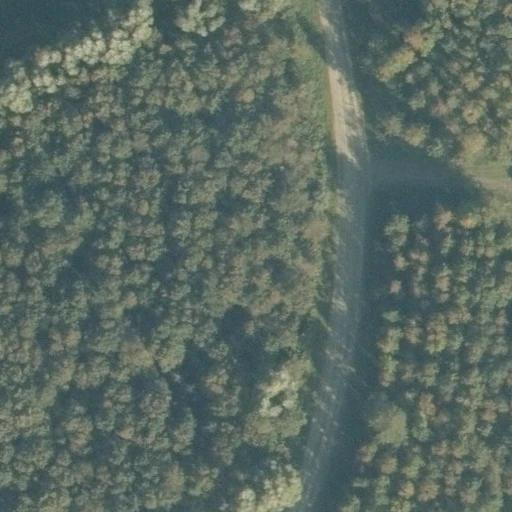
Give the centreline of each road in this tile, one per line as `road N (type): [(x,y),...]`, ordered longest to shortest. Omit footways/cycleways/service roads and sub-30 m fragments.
road 1 (track): [(322,0),(356,140),(317,425),(288,511)]
road 2 (unknown): [(511,176),(356,140)]
